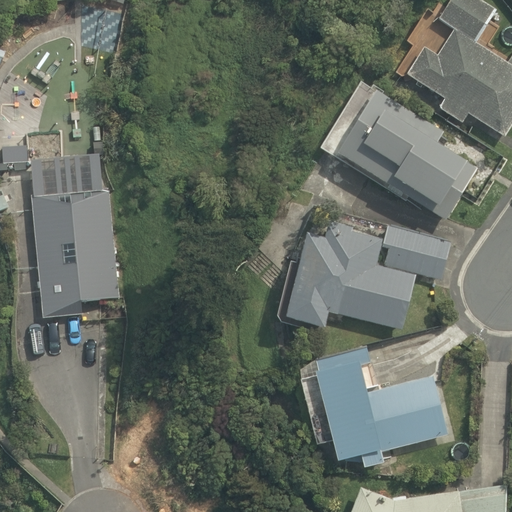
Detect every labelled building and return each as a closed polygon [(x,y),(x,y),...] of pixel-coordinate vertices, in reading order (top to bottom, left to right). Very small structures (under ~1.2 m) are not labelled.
[(456,30),(477,43),(497,10),(481,0),(452,0),(440,19),(456,30)] [(118,9),(83,6),(80,44),(115,47),(118,9)] [(468,115),(506,139),(511,128),(511,64),(509,63),(477,43),(456,30),(439,56),(426,47),(409,76),(446,99),(440,108),(463,124),(468,115)] [(379,90),(339,154),(447,222),(479,169),(439,143),(445,132),(379,90)] [(65,132),(33,134),(34,156),(66,154),(65,132)] [(0,161),(30,159),(28,134),(0,136),(0,161)] [(120,298),(110,190),(103,190),(102,183),(110,182),(107,169),(101,169),(100,155),(31,161),(33,180),(35,197),(32,198),(43,319),(84,315),(82,302),(120,298)] [(0,183),(33,180),(31,161),(0,163),(0,183)] [(331,312),(402,331),(416,277),(376,267),(383,240),(352,233),(354,228),(330,222),(326,237),(308,232),(286,319),(326,329),(331,312)] [(442,282),(452,243),(389,226),(384,249),(389,250),(385,267),(442,282)] [(382,452),(448,435),(434,377),(380,391),(379,386),(368,389),(362,367),(372,364),(368,347),(316,360),(319,371),(317,371),(340,461),(363,455),(366,468),(385,463),(382,452)] [(507,511),(508,485),(407,500),(406,496),(393,498),(393,500),(362,488),(352,511),(507,511)]
